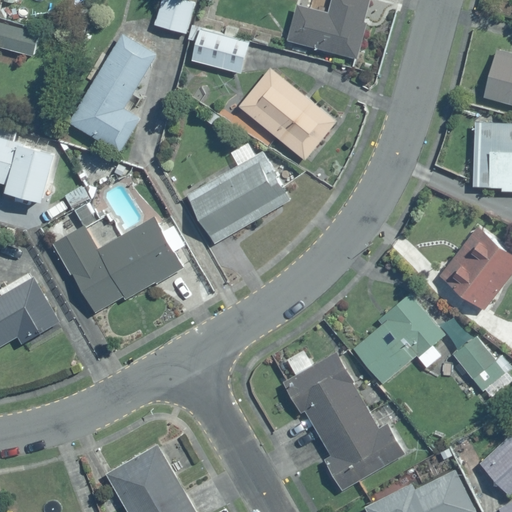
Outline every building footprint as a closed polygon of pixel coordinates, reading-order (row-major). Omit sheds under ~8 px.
[(184,0),(161,0),(154,25),(186,34),(195,3),(184,0)] [(296,6),(287,40),(356,58),(366,23),(364,23),(370,0),(332,0),(328,14),(296,6)] [(0,23),(0,47),(32,56),(38,33),(0,23)] [(248,43),(199,30),(191,60),(240,74),(248,43)] [(122,34),(70,123),(120,152),(140,119),(123,109),(155,54),(122,34)] [(511,55),(494,51),(481,99),(511,107),(511,55)] [(240,107),(304,160),(335,122),(271,69),(240,107)] [(511,125),(473,124),(470,189),(499,190),(499,193),(511,193),(511,125)] [(4,193),(40,203),(53,154),(0,139),(0,182),(7,184),(4,193)] [(187,196),(213,242),(289,201),(263,154),(187,196)] [(87,185),(70,194),(85,223),(102,214),(87,185)] [(56,244),(95,312),(123,296),(125,300),(182,267),(154,219),(97,252),(83,229),(56,244)] [(440,275),(483,309),(511,272),(511,254),(478,227),(440,275)] [(0,296),(0,346),(18,336),(22,344),(59,322),(33,277),(0,296)] [(354,349),(383,384),(418,355),(419,357),(445,335),(410,294),(379,320),(382,325),(354,349)] [(454,355),(483,391),(505,373),(477,337),(454,355)] [(324,460),(342,491),(406,455),(388,424),(379,430),(352,383),(354,382),(337,352),(284,382),(301,412),(305,410),(331,456),(324,460)] [(511,435),(482,462),(509,492),(511,490),(511,435)] [(106,474),(128,511),(194,511),(157,446),(106,474)] [(364,507),(366,511),(475,511),(455,472),(414,492),(411,485),(364,507)] [(511,511),(511,499),(500,505),(503,511),(511,511)]
